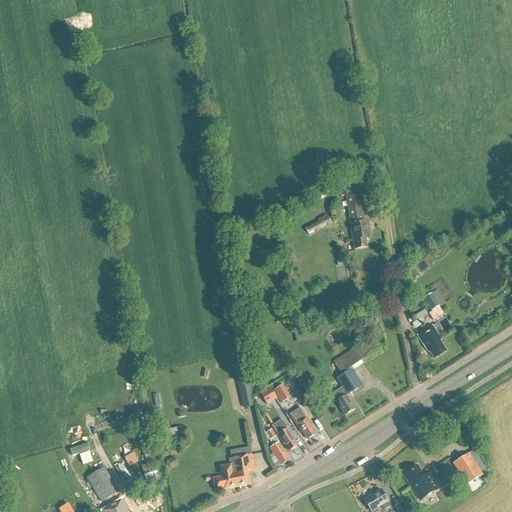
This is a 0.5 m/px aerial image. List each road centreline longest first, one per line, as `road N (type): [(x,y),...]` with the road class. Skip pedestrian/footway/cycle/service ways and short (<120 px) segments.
road 1 (primary): [(252,511),(511,347)]
road 2 (track): [(426,401),(414,385),(388,226),(378,220)]
